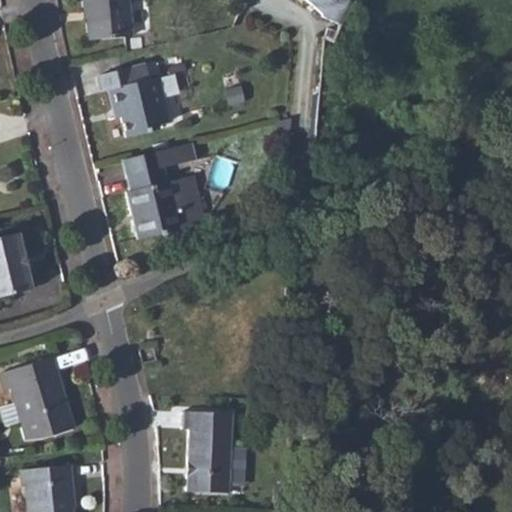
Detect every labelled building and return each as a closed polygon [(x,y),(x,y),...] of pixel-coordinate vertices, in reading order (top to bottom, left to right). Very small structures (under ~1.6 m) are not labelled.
[(82,0),(84,16),(86,16),(88,43),(130,39),(126,0),(82,0)] [(347,3),(344,0),(304,0),(318,15),(319,18),(337,26),(347,3)] [(107,90),(111,108),(116,106),(119,117),(125,137),(145,132),(145,127),(165,121),(154,77),(147,79),(143,63),(98,75),(102,91),(107,90)] [(182,63),(160,69),(161,76),(184,69),(182,63)] [(116,106),(111,108),(114,118),(119,117),(116,106)] [(119,160),(124,176),(128,192),(125,193),(136,240),(179,229),(202,219),(190,175),(164,182),(160,168),(186,160),(182,144),(119,160)] [(24,231),(0,237),(0,296),(37,287),(24,231)] [(50,374),(55,373),(50,358),(0,372),(0,379),(3,390),(10,388),(25,440),(72,427),(61,393),(57,394),(50,374)] [(61,393),(55,373),(50,374),(57,394),(61,393)] [(197,477),(191,476),(191,493),(233,494),(235,415),(185,414),(185,431),(192,431),(191,467),(197,472),(197,477)] [(67,465),(18,471),(20,486),(23,486),(26,511),(68,511),(67,499),(71,498),(67,465)]
